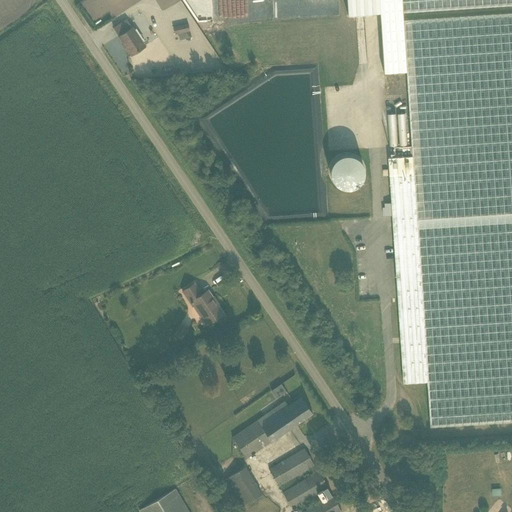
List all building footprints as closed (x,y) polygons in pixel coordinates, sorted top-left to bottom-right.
[(175,0),(157,8),(164,24),(181,17),(175,0)] [(383,73),(407,71),(404,21),(403,11),(511,3),(511,0),(346,0),(347,15),(379,13),(383,73)] [(511,420),(511,13),(404,21),(407,71),(413,156),(389,157),(390,175),(414,174),(428,381),(431,426),(511,420)] [(113,28),(131,55),(144,46),(126,19),(113,28)] [(175,34),(190,31),(188,23),(173,26),(175,34)] [(388,146),(405,145),(404,113),(387,114),(388,146)] [(428,381),(414,174),(390,175),(401,338),(404,383),(428,381)] [(208,323),(223,313),(217,304),(216,305),(212,298),(207,290),(201,294),(194,284),(182,291),(192,306),(195,304),(208,323)] [(269,390),(272,396),(280,393),(278,390),(280,389),(278,386),(269,390)] [(289,408),(285,401),(232,437),(247,458),(312,413),(302,399),(289,408)] [(309,468),(313,474),(318,472),(304,448),(269,469),(278,486),(309,468)] [(250,466),(230,476),(245,505),(265,495),(250,466)] [(292,509),(323,491),(328,488),(318,472),(313,474),(283,492),(292,509)] [(189,511),(175,488),(139,509),(140,511),(189,511)] [(328,488),(323,491),(327,498),(302,511),(340,511),(341,511),(328,488)]
